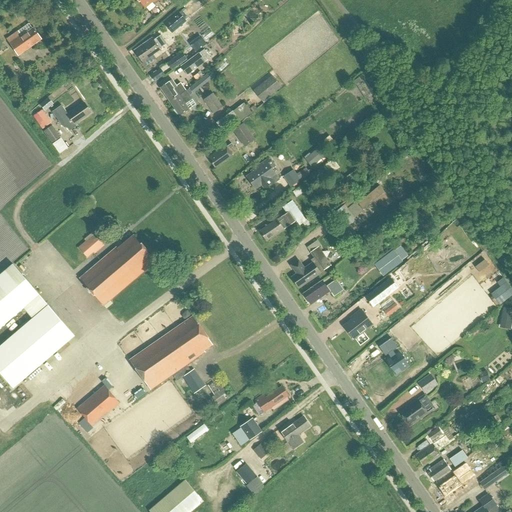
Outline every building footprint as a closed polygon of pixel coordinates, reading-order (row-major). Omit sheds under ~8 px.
[(155,0),(157,0),(158,1),(158,0),(137,0),(145,9),(155,0)] [(178,14),(166,24),(173,31),(182,24),(182,23),(184,21),(178,14)] [(17,32),(7,40),(10,44),(18,55),(41,39),(34,29),(33,30),(29,24),(17,32)] [(132,49),(144,65),(155,57),(152,53),(159,48),(158,47),(165,41),(160,33),(152,38),(151,36),(132,49)] [(183,66),(189,74),(205,63),(204,61),(210,56),(205,50),(183,66)] [(186,58),(181,51),(166,61),(170,68),(186,58)] [(207,74),(202,79),(206,84),(211,80),(207,74)] [(254,92),(262,102),(281,87),(273,77),(254,92)] [(170,82),(161,89),(171,103),(186,90),(182,83),(177,86),(173,80),(170,82)] [(186,90),(171,103),(180,117),(190,111),(186,105),(193,100),(186,90)] [(203,99),(212,114),(222,108),(213,93),(203,99)] [(48,99),(40,105),(45,111),(53,104),(48,99)] [(75,124),(91,113),(84,103),(68,115),(61,105),(52,112),(62,127),(65,124),(70,131),(76,127),(75,124)] [(38,114),(33,117),(42,129),(51,123),(50,123),(45,115),(40,117),(38,114)] [(244,146),(254,139),(244,124),(234,131),(244,146)] [(52,126),(44,132),(52,143),(60,137),(52,126)] [(305,157),(312,165),(327,152),(320,144),(305,157)] [(213,159),(211,160),(216,167),(237,152),(231,145),(227,148),(226,146),(211,157),(213,159)] [(315,173),(321,180),(340,164),(333,157),(315,173)] [(275,166),(271,159),(267,162),(266,161),(251,171),(252,173),(246,177),(255,189),(261,185),(265,190),(274,184),(270,179),(276,175),(272,169),(275,166)] [(362,165),(345,176),(349,181),(366,170),(362,165)] [(294,171),(284,177),(291,188),(301,181),(300,179),(309,173),(307,169),(297,175),(294,171)] [(299,195),(308,190),(304,184),(295,189),(299,195)] [(379,186),(358,204),(363,210),(377,198),(385,208),(392,201),(379,186)] [(260,232),(267,241),(292,225),(296,223),(295,222),(303,217),(293,202),(283,208),(287,214),(281,217),(283,220),(278,223),(277,221),(260,232)] [(338,212),(349,226),(358,219),(347,205),(338,212)] [(396,219),(401,225),(407,219),(401,214),(396,219)] [(85,243),(94,253),(103,246),(102,244),(106,241),(98,232),(85,243)] [(117,249),(116,248),(80,279),(103,306),(155,262),(133,236),(117,249)] [(291,266),(297,274),(292,278),(299,288),(331,266),(319,247),(311,253),(316,261),(304,269),(299,261),(291,266)] [(394,251),(381,261),(389,271),(402,261),(394,251)] [(0,328),(39,295),(13,265),(0,275),(0,328)] [(390,278),(365,297),(373,308),(390,295),(398,288),(390,278)] [(501,287),(491,295),(494,298),(498,304),(499,304),(511,294),(511,290),(503,279),(498,283),(501,287)] [(303,294),(311,305),(330,292),(334,298),(344,291),(337,280),(326,287),(322,281),(303,294)] [(384,311),(388,316),(401,306),(397,301),(384,311)] [(48,306),(0,346),(0,373),(13,388),(74,336),(48,306)] [(511,310),(504,309),(502,320),(511,322),(511,316),(511,310)] [(344,326),(355,340),(374,326),(361,310),(354,316),(356,317),(344,326)] [(192,317),(130,360),(150,390),(180,370),(184,376),(191,371),(186,365),(204,352),(203,351),(212,345),(192,317)] [(391,339),(379,347),(385,356),(388,354),(390,357),(385,360),(396,375),(409,366),(398,351),(394,353),(392,351),(397,347),(391,339)] [(184,376),(183,377),(195,393),(205,386),(193,370),(191,371),(184,376)] [(486,371),(479,374),(482,381),(489,379),(486,371)] [(430,375),(419,383),(425,392),(437,384),(430,375)] [(478,382),(476,375),(467,378),(469,385),(478,382)] [(265,411),(273,406),(274,408),(277,406),(275,405),(290,394),(283,384),(266,396),(265,394),(257,399),(265,411)] [(218,390),(219,392),(212,396),(218,404),(230,395),(223,385),(219,387),(220,389),(218,390)] [(120,403),(105,386),(77,409),(92,427),(120,403)] [(69,410),(74,407),(67,397),(63,399),(69,410)] [(400,413),(410,426),(427,414),(418,401),(400,413)] [(479,416),(474,410),(468,414),(473,421),(479,416)] [(494,417),(490,420),(494,425),(497,422),(498,424),(501,422),(496,415),(494,417)] [(310,426),(303,417),(280,433),(287,442),(288,442),(293,449),(303,442),(298,435),(310,426)] [(252,419),(241,427),(250,440),(261,432),(252,419)] [(481,420),(470,429),(474,434),(485,425),(481,420)] [(415,454),(423,464),(440,452),(439,449),(455,438),(447,426),(442,429),(440,425),(428,434),(433,441),(415,454)] [(507,427),(499,432),(503,437),(510,432),(507,427)] [(265,441),(269,446),(280,437),(275,432),(265,441)] [(266,444),(258,451),(264,458),(272,451),(266,444)] [(450,461),(456,468),(468,459),(462,452),(450,461)] [(431,473),(429,474),(435,482),(451,471),(445,461),(430,471),(431,473)] [(238,472),(248,485),(258,476),(248,463),(238,472)] [(455,476),(437,488),(444,497),(475,476),(465,463),(452,472),(455,476)] [(479,483),(484,490),(496,481),(491,474),(479,483)] [(190,511),(203,501),(185,480),(149,511),(190,511)] [(499,511),(500,511),(496,506),(496,505),(488,495),(479,501),(483,506),(474,511),(499,511)]
